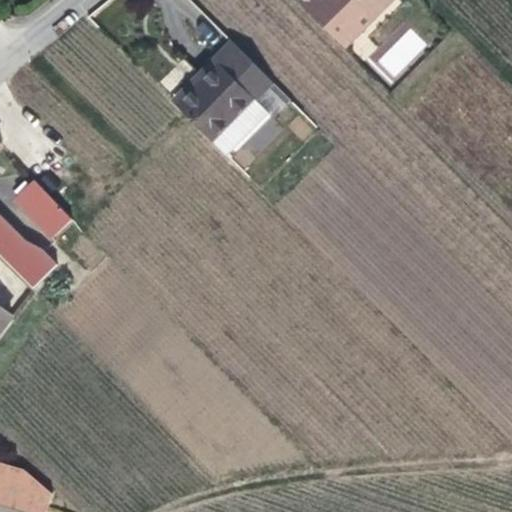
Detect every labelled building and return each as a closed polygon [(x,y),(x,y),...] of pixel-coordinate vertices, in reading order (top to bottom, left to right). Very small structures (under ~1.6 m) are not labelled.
[(320,0),(301,0),(298,3),(338,43),(351,30),(356,36),(393,0),(326,0),(323,3),(320,0)] [(338,43),(344,49),(356,36),(351,30),(338,43)] [(251,127),(251,124),(250,121),(263,108),(254,100),(268,87),(277,97),(282,92),(230,41),(213,58),(217,62),(174,105),(222,152),(224,155),(251,127)] [(170,101),(174,105),(217,62),(213,58),(170,101)] [(290,99),(282,92),(277,97),(285,104),(290,99)] [(251,124),(251,127),(266,112),(264,110),(263,108),(250,121),(251,124)] [(72,225),(35,184),(15,203),(51,243),(72,225)] [(59,265),(45,251),(43,249),(25,243),(0,218),(0,254),(21,276),(35,290),(59,265)] [(0,304),(0,338),(16,315),(13,313),(0,304)] [(0,503),(31,511),(51,511),(56,498),(40,474),(0,461),(0,503)]
